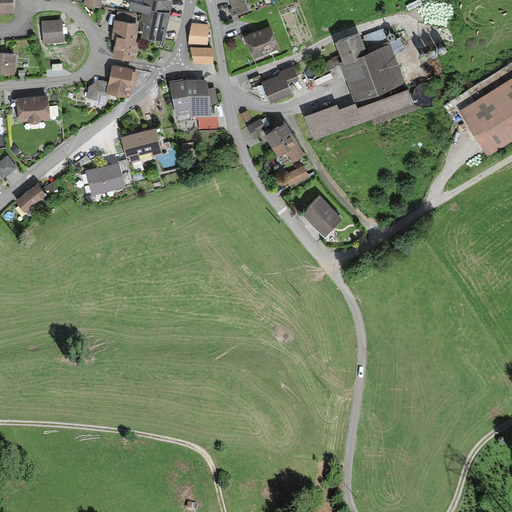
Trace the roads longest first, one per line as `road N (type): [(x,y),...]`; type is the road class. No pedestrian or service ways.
road 1 (track): [(356,511),(344,463),(360,330),(328,266),(511,157)]
road 2 (track): [(221,511),(203,454),(186,445),(0,421)]
road 3 (residential): [(228,96),(282,108),(339,194),(379,233)]
road 4 (residential): [(0,202),(163,71)]
road 5 (residential): [(328,266),(248,162),(228,96)]
road 6 (track): [(225,79),(378,21)]
